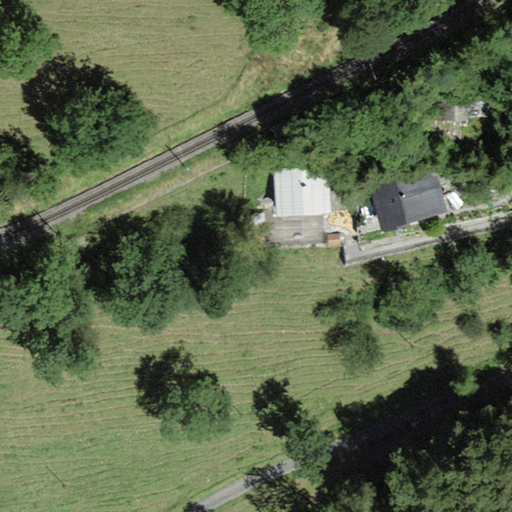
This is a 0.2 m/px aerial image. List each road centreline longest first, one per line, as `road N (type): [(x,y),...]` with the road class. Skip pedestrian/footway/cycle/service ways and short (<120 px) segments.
road 1 (unclassified): [(511,375),(283,468),(198,511)]
road 2 (residential): [(511,210),(362,251)]
